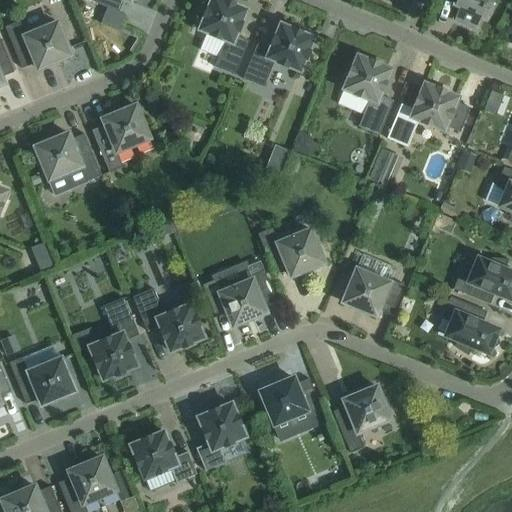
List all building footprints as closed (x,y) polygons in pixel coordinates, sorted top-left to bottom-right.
[(122,3),(132,7),(134,0),(86,0),(118,13),(122,3)] [(208,0),(195,32),(223,44),(213,68),(234,76),(248,42),(238,37),(250,9),(227,0),(208,0)] [(452,0),(461,4),(454,21),(476,30),(481,17),(486,19),(493,0),(452,0)] [(22,69),(32,65),(36,74),(75,58),(58,19),(42,26),(41,26),(36,28),(37,28),(24,34),(19,22),(4,28),(22,69)] [(301,76),(317,37),(279,21),(267,49),(257,45),(242,79),(263,88),(273,64),(301,76)] [(0,89),(7,86),(3,77),(13,73),(0,40),(0,89)] [(393,101),(382,97),(394,69),(355,53),(339,91),(368,103),(358,127),(378,136),(393,101)] [(458,103),(461,97),(422,81),(411,109),(400,105),(386,139),(407,148),(417,124),(445,135),(448,128),(459,132),(469,107),(458,103)] [(475,94),(475,113),(497,113),(498,94),(475,94)] [(157,96),(146,101),(152,116),(163,111),(157,96)] [(136,148),(153,141),(137,102),(98,118),(102,127),(91,131),(109,173),(122,168),(117,156),(131,150),(131,151),(136,148)] [(31,146),(47,185),(63,178),(64,179),(69,176),(81,170),(86,182),(101,176),(84,135),(73,139),(69,130),(31,146)] [(299,132),(292,151),(311,158),(314,149),(309,136),(299,132)] [(403,159),(382,150),(370,179),(391,188),(403,159)] [(495,186),(502,192),(495,209),(509,214),(508,217),(511,219),(511,171),(503,168),(495,186)] [(0,215),(10,191),(0,186),(0,215)] [(160,238),(175,232),(171,223),(157,229),(160,238)] [(289,235),(289,236),(277,241),(272,229),(257,235),(274,276),(285,272),(289,281),(327,265),(311,227),(294,233),(289,235)] [(41,274),(53,268),(43,244),(31,249),(41,274)] [(485,293),(511,304),(511,303),(511,269),(505,267),(508,260),(491,259),(490,261),(476,255),(469,272),(461,271),(453,290),(482,302),(485,293)] [(390,280),(390,281),(376,275),(376,274),(371,272),(371,273),(354,266),(338,305),(377,320),(381,312),(391,316),(403,286),(390,280)] [(231,285),(217,291),(213,281),(202,285),(214,314),(222,310),(231,331),(269,315),(265,306),(276,302),(263,272),(250,277),(250,278),(237,283),(236,283),(231,285)] [(206,340),(190,302),(163,314),(153,289),(132,298),(146,332),(157,328),(168,355),(206,340)] [(498,337),(501,329),(475,318),(479,309),(450,297),(442,316),(448,321),(441,338),(456,344),(454,346),(468,357),(470,350),(489,358),(493,349),(499,345),(498,337)] [(102,307),(113,335),(86,346),(101,383),(139,368),(127,340),(138,336),(123,298),(102,307)] [(14,335),(0,340),(0,341),(6,357),(20,351),(14,335)] [(26,370),(21,358),(9,363),(26,405),(36,401),(39,410),(78,394),(62,355),(45,362),(45,361),(40,363),(40,364),(26,370)] [(10,392),(0,367),(0,407),(4,406),(0,397),(10,392)] [(298,384),(294,375),(256,391),(272,429),(307,415),(321,410),(308,379),(298,384)] [(393,422),(377,383),(339,399),(343,408),(332,412),(349,453),(364,448),(359,436),(372,431),(377,429),(377,428),(393,422)] [(232,401),(195,417),(206,444),(195,449),(205,471),(225,463),(220,450),(248,439),(232,401)] [(187,452),(176,457),(165,429),(127,445),(143,482),(170,471),(175,483),(196,475),(187,452)] [(119,493),(103,454),(64,470),(68,479),(58,483),(69,511),(86,511),(84,507),(119,493)] [(60,511),(50,487),(39,491),(35,483),(0,497),(0,505),(2,511),(60,511)]
